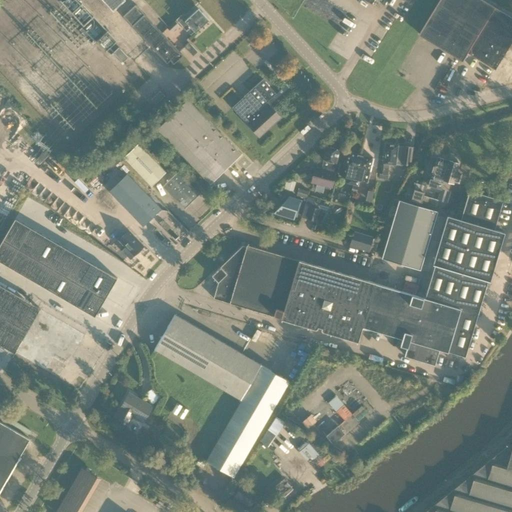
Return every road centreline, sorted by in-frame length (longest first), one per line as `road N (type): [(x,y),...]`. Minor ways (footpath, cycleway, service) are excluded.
road 1 (unclassified): [(70,426),(158,282),(340,102)]
road 2 (unknown): [(182,259),(2,153)]
road 3 (unclassified): [(340,102),(414,116),(511,91)]
road 4 (unclassified): [(216,511),(70,426)]
road 5 (unclassified): [(340,102),(337,86),(257,0)]
